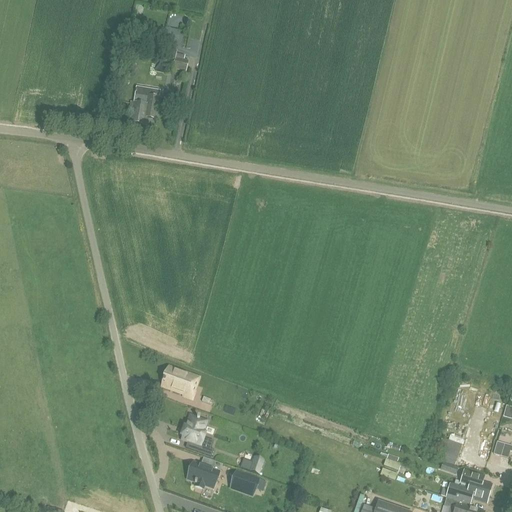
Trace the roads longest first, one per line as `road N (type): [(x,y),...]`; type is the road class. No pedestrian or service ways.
road 1 (unclassified): [(163,511),(100,271),(77,141)]
road 2 (unclassified): [(511,212),(177,156)]
road 3 (unclassified): [(177,156),(211,0)]
